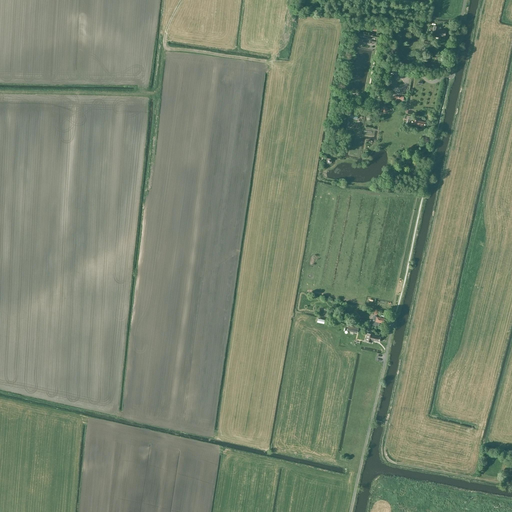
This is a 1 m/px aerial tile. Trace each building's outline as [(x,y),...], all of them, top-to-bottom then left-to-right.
[(438,30),(439,27),(433,26),(431,34),(436,35),(436,37),(440,38),(440,36),(444,37),(445,32),(438,30)] [(371,48),(371,43),(368,44),(368,37),(364,37),(364,41),(358,41),(358,49),(371,48)] [(359,54),(355,78),(365,80),(369,56),(359,54)] [(417,120),(417,119),(412,118),(412,119),(408,118),(406,125),(411,126),(411,125),(424,127),(425,122),(417,120)] [(373,335),(367,333),(365,341),(371,342),(372,340),(379,342),(380,337),(373,335)]
